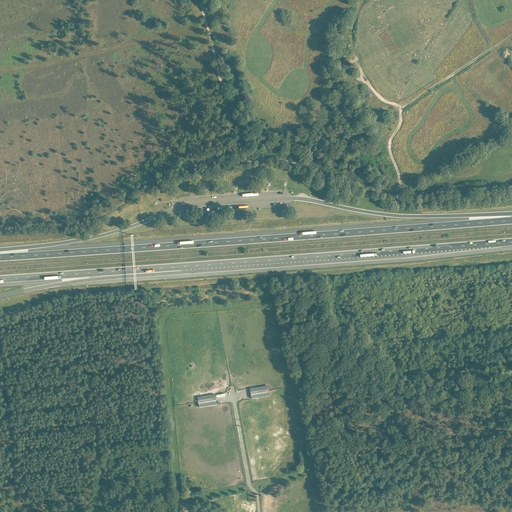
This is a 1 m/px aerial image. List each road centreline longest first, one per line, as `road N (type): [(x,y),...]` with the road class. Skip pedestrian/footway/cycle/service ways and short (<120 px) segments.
road 1 (motorway): [(0,279),(511,242)]
road 2 (motorway): [(511,220),(0,256)]
road 3 (unclassified): [(511,194),(412,202),(277,158),(240,160)]
road 4 (track): [(328,511),(273,287)]
